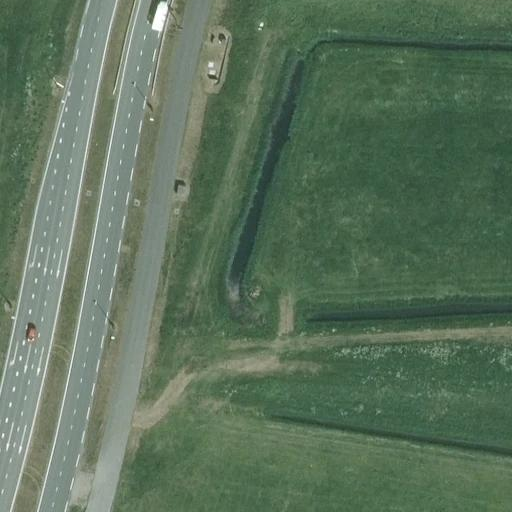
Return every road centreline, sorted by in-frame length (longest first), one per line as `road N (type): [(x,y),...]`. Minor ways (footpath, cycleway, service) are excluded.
road 1 (primary): [(49,511),(152,0)]
road 2 (primary): [(101,0),(47,296),(0,497)]
